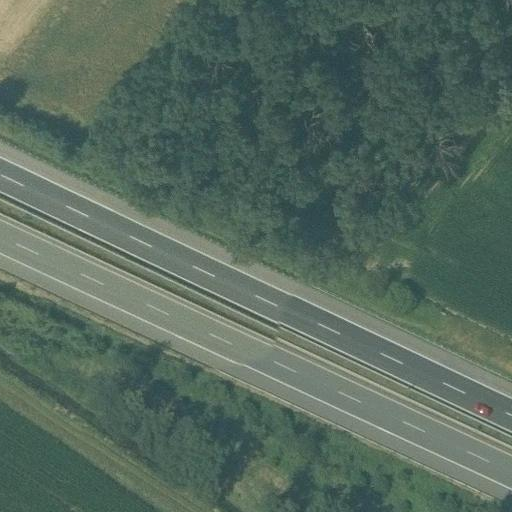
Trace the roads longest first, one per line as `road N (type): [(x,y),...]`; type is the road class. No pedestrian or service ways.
road 1 (motorway): [(511,402),(0,157)]
road 2 (motorway): [(0,237),(511,479)]
